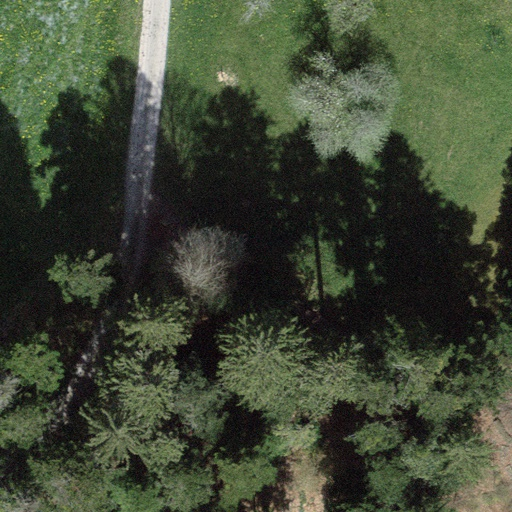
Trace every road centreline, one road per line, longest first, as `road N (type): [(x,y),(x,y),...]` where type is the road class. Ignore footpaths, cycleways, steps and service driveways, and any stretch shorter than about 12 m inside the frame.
road 1 (track): [(0,486),(96,361),(115,322),(131,263),(155,0)]
road 2 (track): [(511,380),(410,357),(254,288),(136,213)]
